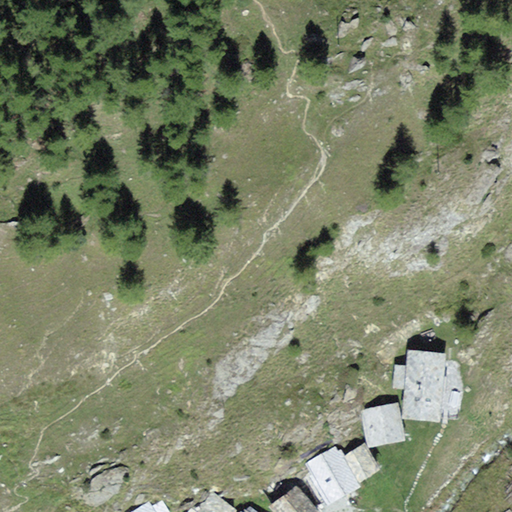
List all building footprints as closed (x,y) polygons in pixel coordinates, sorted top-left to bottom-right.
[(444,354),(410,351),(408,367),(396,366),(394,386),(408,388),(405,416),(438,419),(441,383),(444,354)] [(396,405),(364,410),(370,444),(387,441),(402,439),(396,405)] [(364,446),(346,456),(360,480),(365,477),(378,469),(364,446)] [(357,485),(335,448),(308,464),(330,501),(343,493),(357,485)] [(316,511),(297,487),(273,506),(278,511),(316,511)] [(235,511),(211,493),(196,511),(254,511),(249,508),(246,511),(235,511)] [(154,511),(149,503),(134,511),(154,511)]
